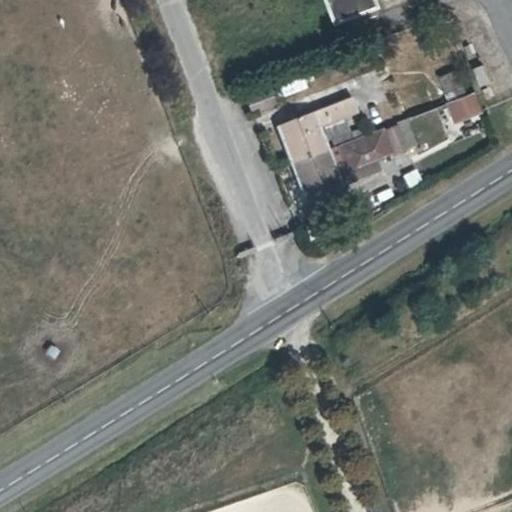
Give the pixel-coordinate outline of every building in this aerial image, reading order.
[(378,0),(325,0),(334,23),(335,22),(380,4),(378,0)] [(489,75),(490,75),(487,68),(477,71),(483,87),(492,84),(489,75)] [(453,112),(469,105),(456,71),(440,77),(453,112)] [(251,112),(275,103),(270,90),(246,99),(251,112)] [(275,129),(290,165),(327,150),(318,128),(355,113),(350,100),(275,129)] [(397,128),(406,151),(415,148),(405,125),(397,128)] [(390,157),(406,151),(397,128),(396,127),(381,133),(388,152),(390,157)] [(336,174),(373,160),(373,158),(388,152),(381,133),(380,129),(364,136),(336,147),(327,150),(336,174)] [(327,150),(290,165),(305,202),(379,173),(373,160),(336,174),(327,150)]
